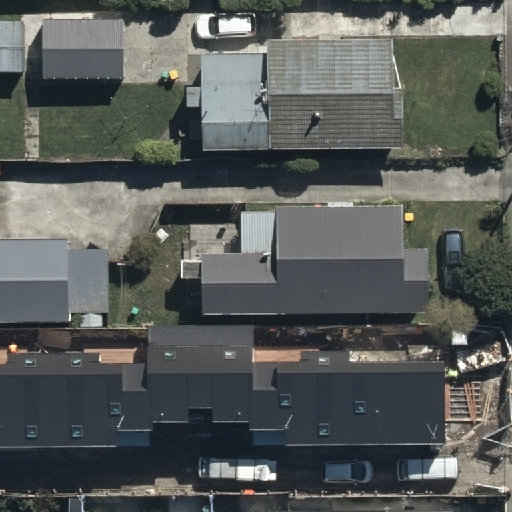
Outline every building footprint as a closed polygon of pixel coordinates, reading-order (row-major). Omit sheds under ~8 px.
[(15,0),(15,50),(90,50),(89,0),(15,0)] [(203,138),(206,138),(402,135),(401,74),(395,74),(394,23),(268,25),(268,42),(201,43),(203,138)] [(239,194),(240,197),(240,241),(201,242),(201,249),(183,249),(183,266),(200,266),(201,302),(426,297),(425,236),(406,236),(405,190),(239,194)] [(0,307),(64,309),(64,303),(108,305),(109,244),(70,243),(71,230),(0,228),(0,307)] [(446,445),(445,361),(352,362),(352,350),(299,350),(299,360),(256,360),(256,344),(144,345),(144,362),(102,362),(101,353),(8,354),(8,365),(0,364),(0,448),(117,446),(117,431),(152,431),(151,422),(188,422),(188,408),(213,408),(213,422),(249,421),(249,430),(284,429),(284,447),(446,445)] [(456,511),(457,504),(322,503),(322,511),(456,511)]
